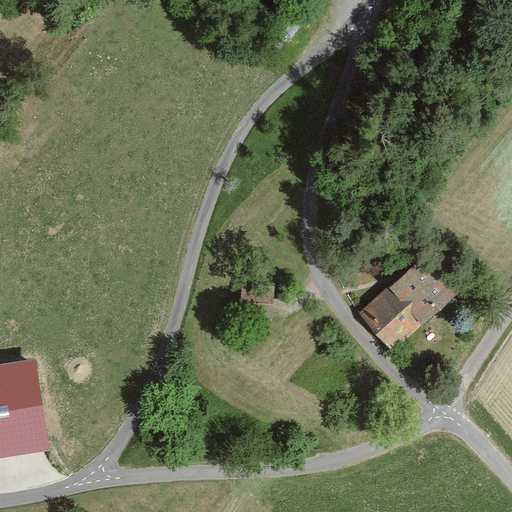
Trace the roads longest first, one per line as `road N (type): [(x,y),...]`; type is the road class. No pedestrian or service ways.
road 1 (unclassified): [(441,410),(409,436),(332,464),(262,476),(95,481),(0,501)]
road 2 (unclassified): [(511,310),(441,410)]
